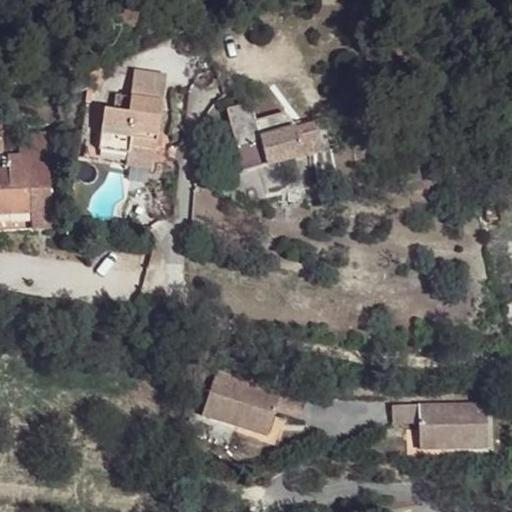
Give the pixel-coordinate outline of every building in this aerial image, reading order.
[(132,76),(129,98),(158,103),(162,81),(132,76)] [(101,113),(95,152),(122,158),(121,169),(136,173),(141,159),(150,161),(158,103),(129,98),(112,96),(109,114),(101,113)] [(226,112),(236,148),(260,142),(256,120),(251,105),(226,112)] [(236,148),(225,152),(230,173),(304,156),(302,146),(319,140),(316,123),(296,127),(295,121),(281,113),(256,120),(260,142),(236,148)] [(0,172),(0,213),(37,213),(37,193),(47,192),(48,151),(52,151),(52,134),(24,135),(24,148),(31,148),(31,160),(22,160),(21,172),(0,172)] [(319,140),(302,146),(304,156),(323,152),(319,140)] [(141,159),(136,173),(148,171),(150,161),(141,159)] [(221,374),(206,419),(271,440),(281,412),(305,420),(311,402),(221,374)] [(390,407),(390,424),(417,425),(417,452),(485,452),(484,408),(390,407)]
